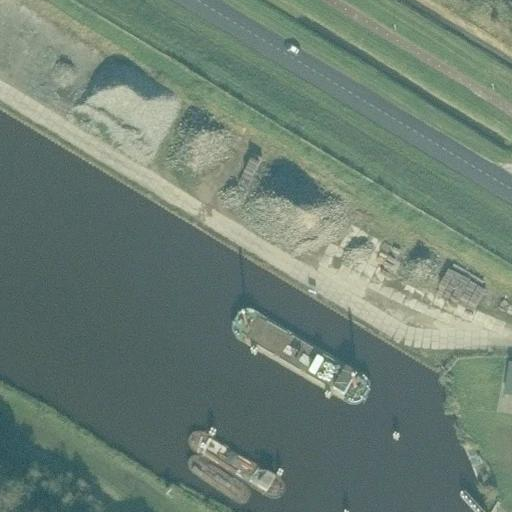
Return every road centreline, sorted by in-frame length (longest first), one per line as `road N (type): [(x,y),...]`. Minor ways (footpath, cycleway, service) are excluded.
road 1 (unclassified): [(511,191),(196,0)]
road 2 (track): [(0,417),(159,511)]
